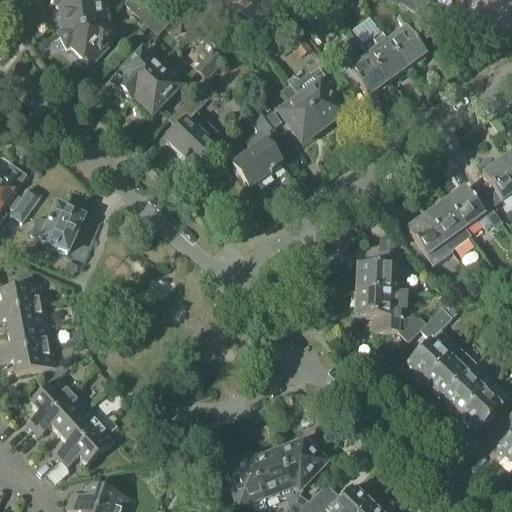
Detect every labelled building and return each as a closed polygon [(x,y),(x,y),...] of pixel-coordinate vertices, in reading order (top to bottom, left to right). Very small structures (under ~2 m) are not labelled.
[(56,0),(55,11),(59,11),(59,14),(100,7),(101,7),(104,0),(56,0)] [(144,0),(129,0),(129,1),(128,3),(145,13),(153,5),(146,1),(144,0)] [(202,0),(204,1),(255,31),(260,34),(279,0),(202,0)] [(382,0),(384,1),(417,20),(420,22),(432,1),(433,0),(382,0)] [(124,10),(137,22),(145,13),(128,3),(124,10)] [(153,5),(145,13),(137,22),(145,30),(163,12),(153,5)] [(101,7),(100,7),(59,14),(62,36),(104,31),(101,7)] [(163,12),(145,30),(157,41),(177,20),(163,12)] [(330,30),(320,15),(307,24),(318,39),(330,30)] [(397,24),(403,33),(385,47),(405,75),(426,60),(417,47),(426,40),(419,29),(409,16),(397,24)] [(368,23),(351,35),(361,49),(359,51),(366,60),(387,89),(405,75),(385,47),(368,23)] [(59,41),(65,54),(69,53),(87,69),(113,40),(104,32),(104,31),(62,36),(63,40),(59,41)] [(287,46),(300,63),(312,53),(299,36),(287,46)] [(142,54),(109,90),(127,107),(161,71),(142,54)] [(203,84),(221,64),(211,55),(192,74),(203,84)] [(350,97),(359,91),(368,103),(387,89),(366,60),(350,72),(343,63),(331,72),(350,97)] [(147,126),(180,89),(161,71),(127,107),(147,126)] [(306,98),(299,89),(291,94),(320,133),(339,119),(318,90),(306,98)] [(289,107),(291,109),(279,118),(301,147),(320,133),(291,94),(290,92),(280,98),(287,108),(289,107)] [(188,123),(164,147),(192,175),(221,144),(193,118),(205,106),(195,96),(178,114),(188,123)] [(250,155),(230,169),(248,193),(280,170),(271,157),(278,151),(268,138),(271,135),(261,122),(262,121),(257,114),(245,123),(257,138),(244,148),(250,155)] [(272,115),(262,121),(273,134),(282,128),(272,115)] [(511,158),(503,165),(511,177),(511,158)] [(482,180),(487,187),(502,207),(511,199),(511,177),(503,165),(482,180)] [(0,215),(14,195),(21,186),(8,176),(1,186),(0,185),(0,215)] [(462,192),(444,206),(464,233),(482,219),(462,192)] [(28,193),(9,219),(21,228),(40,201),(28,193)] [(444,206),(424,220),(451,256),(470,241),(464,233),(444,206)] [(45,253),(49,255),(53,253),(65,258),(81,223),(80,223),(82,218),(74,215),(72,219),(55,211),(46,232),(39,229),(34,240),(41,243),(39,246),(43,248),(45,253)] [(424,220),(404,235),(413,248),(406,253),(416,268),(425,261),(433,271),(452,257),(451,256),(424,220)] [(355,296),(391,297),(391,298),(400,298),(402,259),(399,259),(400,255),(403,253),(399,248),(378,246),(377,258),(374,258),(374,263),(366,263),(366,272),(355,271),(355,296)] [(37,290),(33,290),(31,280),(7,284),(9,295),(0,296),(0,307),(0,309),(0,308),(0,318),(41,310),(37,290)] [(511,281),(502,290),(511,290),(511,281)] [(511,290),(502,290),(511,299),(511,290)] [(416,322),(414,323),(403,323),(403,298),(400,298),(391,298),(391,297),(355,296),(354,322),(372,323),(372,337),(396,338),(406,349),(418,336),(417,335),(423,329),(416,322)] [(0,318),(0,328),(3,328),(5,338),(45,331),(41,310),(0,318)] [(417,335),(418,336),(428,346),(404,371),(421,388),(446,361),(437,352),(447,342),(440,335),(452,324),(440,312),(423,329),(417,335)] [(5,338),(7,350),(0,351),(0,360),(48,351),(45,331),(5,338)] [(0,369),(10,367),(13,380),(42,375),(44,385),(57,382),(61,381),(68,374),(66,370),(53,373),(48,351),(0,360),(0,369)] [(421,388),(438,404),(463,378),(472,369),(455,352),(446,361),(421,388)] [(465,379),(463,378),(438,404),(456,421),(491,385),(474,370),(465,379)] [(28,408),(37,418),(25,428),(32,435),(72,398),(57,382),(28,408)] [(492,386),(491,385),(456,421),(474,439),(503,409),(509,403),(511,406),(511,400),(510,402),(493,385),(492,386)] [(86,413),(72,398),(32,435),(38,442),(49,432),(57,440),(86,413)] [(57,440),(65,449),(53,459),(59,466),(99,428),(86,413),(57,440)] [(101,430),(99,428),(59,466),(66,473),(77,463),(86,472),(115,445),(101,430)] [(511,438),(494,457),(511,474),(511,473),(511,438)] [(303,449),(278,458),(295,505),(290,511),(305,511),(307,508),(308,509),(308,508),(297,498),(325,469),(303,449)] [(251,460),(247,462),(264,507),(284,500),(288,511),(290,511),(295,505),(278,458),(254,467),(251,460)] [(230,473),(221,477),(234,511),(265,511),(264,507),(247,462),(228,469),(230,473)] [(86,504),(70,499),(68,508),(80,511),(125,511),(128,504),(90,491),(86,504)] [(308,508),(308,509),(311,511),(367,511),(369,511),(352,494),(341,505),(339,507),(324,492),(308,508)]
